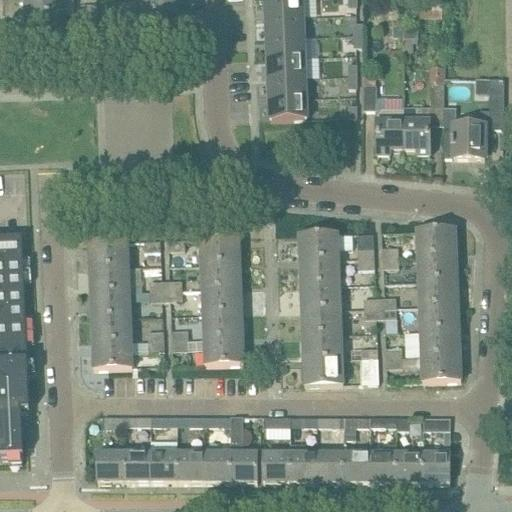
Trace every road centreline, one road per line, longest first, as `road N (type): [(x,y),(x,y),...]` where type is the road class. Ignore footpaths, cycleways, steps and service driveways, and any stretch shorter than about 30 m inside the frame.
road 1 (residential): [(473,511),(493,314),(491,217),(469,207),(269,185),(246,173),(219,133),(212,0)]
road 2 (residential): [(64,511),(50,178)]
